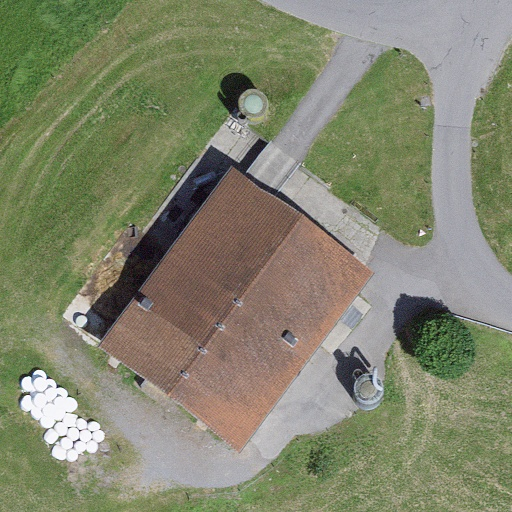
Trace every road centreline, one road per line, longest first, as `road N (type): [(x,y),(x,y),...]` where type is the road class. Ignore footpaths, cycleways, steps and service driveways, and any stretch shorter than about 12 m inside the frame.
road 1 (unclassified): [(511,305),(497,300),(459,213),(475,12)]
road 2 (unclassified): [(475,12),(352,0)]
